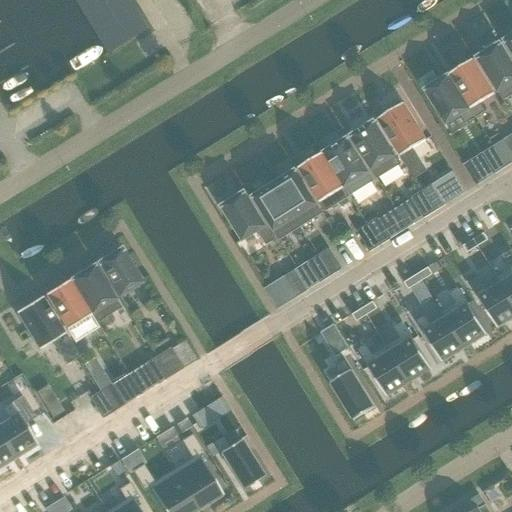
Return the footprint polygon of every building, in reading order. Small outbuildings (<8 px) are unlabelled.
[(74,0),(104,48),(108,54),(148,29),(129,0),(74,0)] [(511,95),(511,60),(502,44),(477,60),(503,101),(511,95)] [(474,59),(450,74),(472,109),(477,117),(486,112),(481,104),(496,94),(474,59)] [(450,74),(426,89),(447,124),(463,114),(468,123),(477,117),(472,109),(450,74)] [(404,103),(378,119),(401,156),(415,179),(427,172),(413,149),(427,140),(404,103)] [(375,121),(351,136),(373,170),(378,179),(402,164),(397,156),(375,121)] [(348,137),(324,152),(346,187),(370,172),(348,137)] [(511,152),(505,141),(494,147),(507,167),(511,163),(511,152)] [(494,147),(484,154),(496,173),(507,167),(494,147)] [(323,153),(299,168),(321,203),(326,211),(350,197),(345,188),(323,153)] [(470,162),(464,166),(477,187),(483,183),(470,162)] [(296,170),(275,183),(296,218),(302,227),(323,213),(318,204),(296,170)] [(449,176),(459,193),(465,190),(454,173),(449,176)] [(275,183),(253,196),(275,231),(280,240),(302,227),(296,218),(275,183)] [(433,185),(423,192),(435,211),(445,205),(433,185)] [(423,192),(412,199),(424,218),(435,211),(423,192)] [(259,233),(267,244),(275,239),(247,195),(243,198),(239,200),(223,210),(243,243),(259,233)] [(379,219),(368,226),(381,245),(391,239),(379,219)] [(368,226),(358,232),(370,252),(381,245),(368,226)] [(476,240),(480,247),(491,241),(486,234),(476,240)] [(480,247),(476,240),(466,247),(470,253),(480,247)] [(119,296),(143,282),(121,247),(97,262),(119,296)] [(330,249),(319,255),(332,276),(342,269),(330,249)] [(511,270),(497,279),(500,284),(501,284),(511,301),(511,250),(511,251),(503,256),(511,270)] [(319,255),(308,262),(321,282),(332,276),(319,255)] [(94,264),(70,278),(92,313),(98,322),(121,307),(116,298),(94,264)] [(419,275),(423,282),(433,275),(429,268),(419,275)] [(308,291),(295,270),(285,276),(298,297),(308,291)] [(409,281),(413,288),(423,282),(419,275),(409,281)] [(69,279),(45,294),(67,329),(91,314),(69,279)] [(479,279),(470,284),(498,329),(511,320),(511,301),(501,284),(500,284),(487,292),(479,279)] [(456,304),(441,313),(445,319),(446,318),(465,349),(487,335),(459,289),(450,294),(456,304)] [(42,296),(17,312),(40,349),(52,341),(67,364),(80,356),(65,333),(42,296)] [(363,309),(368,316),(378,310),(374,303),(363,309)] [(357,322),(368,316),(363,309),(353,315),(357,322)] [(425,317),(417,322),(443,363),(465,349),(446,318),(445,319),(432,327),(425,317)] [(401,339),(387,347),(410,383),(432,369),(403,323),(394,328),(401,339)] [(323,334),(329,343),(341,335),(336,326),(323,334)] [(367,345),(358,351),(387,398),(410,383),(387,347),(374,356),(367,345)] [(183,370),(170,349),(158,357),(171,378),(183,370)] [(171,378),(158,357),(145,365),(158,386),(171,378)] [(343,377),(332,384),(355,421),(376,408),(346,361),(337,366),(343,377)] [(105,375),(94,382),(101,392),(111,385),(105,375)] [(111,385),(101,392),(113,412),(123,405),(111,385)] [(48,386),(37,393),(52,418),(63,411),(48,386)] [(101,392),(90,398),(103,418),(113,412),(101,392)] [(9,419),(0,424),(0,434),(15,459),(38,445),(25,424),(36,418),(23,397),(3,409),(9,419)] [(191,417),(200,430),(216,419),(208,406),(191,417)] [(178,426),(183,435),(193,429),(188,420),(178,426)] [(0,468),(15,459),(0,434),(0,468)] [(192,459),(173,470),(199,511),(224,495),(199,456),(204,453),(193,435),(182,442),(192,459)] [(223,437),(214,442),(244,490),(264,478),(241,440),(230,447),(223,437)] [(112,467),(117,476),(127,471),(121,461),(112,467)] [(144,465),(133,472),(144,490),(149,487),(164,511),(196,511),(199,511),(173,470),(155,482),(144,465)] [(125,500),(107,511),(106,511),(141,511),(132,498),(137,494),(130,483),(119,490),(125,500)] [(64,498),(54,504),(59,511),(62,511),(70,507),(64,498)]
